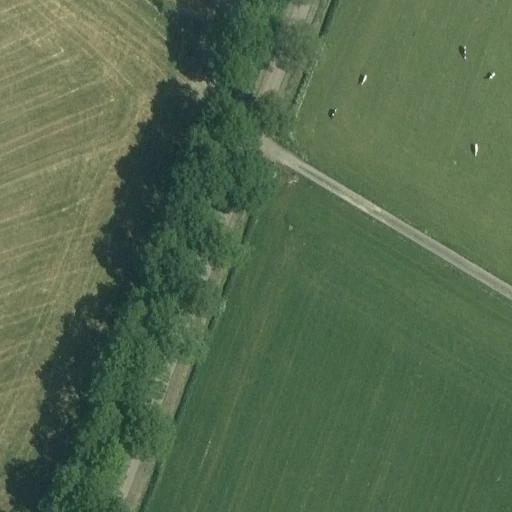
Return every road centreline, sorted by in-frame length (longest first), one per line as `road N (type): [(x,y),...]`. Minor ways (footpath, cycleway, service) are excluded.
road 1 (track): [(110,511),(302,0)]
road 2 (track): [(250,138),(511,295)]
